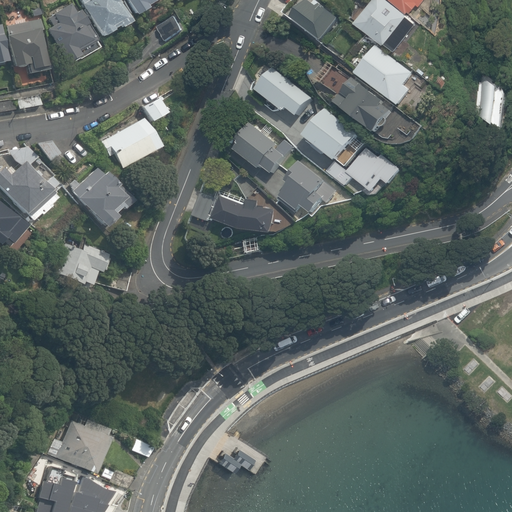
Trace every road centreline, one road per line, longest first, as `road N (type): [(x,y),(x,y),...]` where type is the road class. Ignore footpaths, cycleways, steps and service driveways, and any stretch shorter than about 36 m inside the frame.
road 1 (residential): [(511,186),(466,221),(200,278),(176,275),(162,262),(163,238),(249,14)]
road 2 (secondary): [(511,244),(484,265),(227,382),(175,445),(149,511)]
road 3 (residential): [(249,14),(236,15),(116,99),(0,132)]
